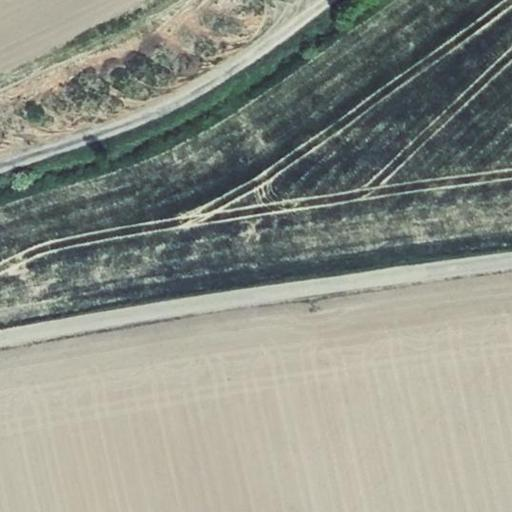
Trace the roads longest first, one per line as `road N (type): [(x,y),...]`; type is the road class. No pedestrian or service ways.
road 1 (unclassified): [(0,341),(219,300),(511,260)]
road 2 (track): [(319,0),(191,91),(0,165)]
